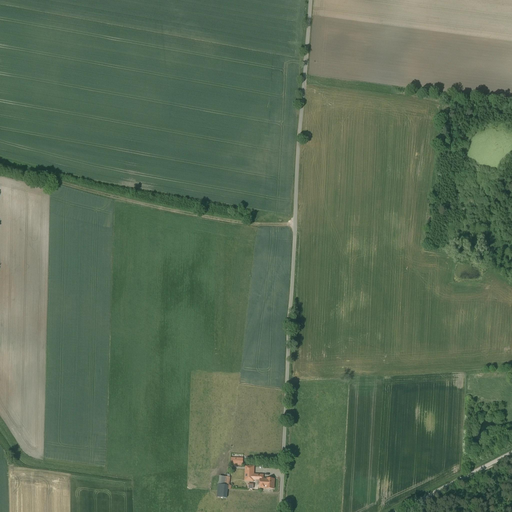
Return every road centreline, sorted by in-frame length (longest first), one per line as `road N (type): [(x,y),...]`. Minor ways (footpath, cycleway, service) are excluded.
road 1 (unclassified): [(308,0),(281,511)]
road 2 (track): [(295,223),(248,224),(0,164)]
road 3 (track): [(511,452),(398,511)]
